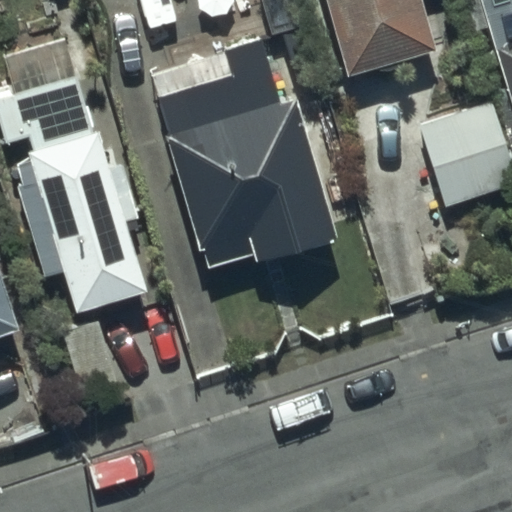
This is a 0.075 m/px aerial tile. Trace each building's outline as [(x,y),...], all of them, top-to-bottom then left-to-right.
[(315,0),(337,77),(427,52),(412,0),(315,0)] [(511,0),(472,0),(511,140),(511,0)] [(344,229),(302,88),(295,91),(276,29),(159,64),(178,121),(175,122),(216,254),(257,241),(261,254),(344,229)] [(0,64),(9,93),(0,96),(0,141),(19,135),(26,155),(9,160),(16,182),(8,184),(37,275),(53,270),(66,313),(136,291),(118,235),(137,229),(115,161),(103,164),(61,33),(0,52),(0,64)] [(511,172),(487,98),(410,123),(437,204),(511,179),(511,172)] [(0,332),(11,329),(0,296),(0,332)] [(96,319),(56,332),(77,395),(117,382),(96,319)]
